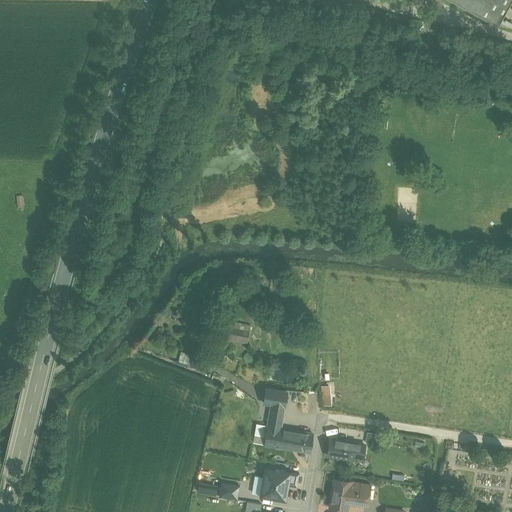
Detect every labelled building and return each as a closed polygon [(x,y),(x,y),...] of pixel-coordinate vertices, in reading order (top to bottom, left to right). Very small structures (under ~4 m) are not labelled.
[(511,0),(457,0),(500,23),(511,0)] [(232,321),(229,340),(248,344),(251,325),(232,321)] [(286,392),(266,388),(264,403),(272,404),(269,420),(281,422),(286,392)] [(313,433),(280,427),(281,422),(269,420),(268,425),(264,444),(310,452),(313,433)] [(366,438),(351,435),(350,442),(351,442),(349,453),(363,455),(366,438)] [(350,442),(330,439),(327,455),(348,458),(349,453),(351,442),(350,442)] [(289,471),(269,467),(267,475),(263,474),(259,494),(259,495),(260,495),(284,499),(284,500),(286,500),(286,499),(287,488),(286,487),(286,484),(288,484),(290,472),(291,471),(289,471)] [(370,485),(335,479),(333,485),(329,507),(347,510),(349,501),(349,503),(354,503),(355,502),(366,504),(367,503),(370,485)] [(251,501),(237,499),(236,507),(250,510),(251,501)]
